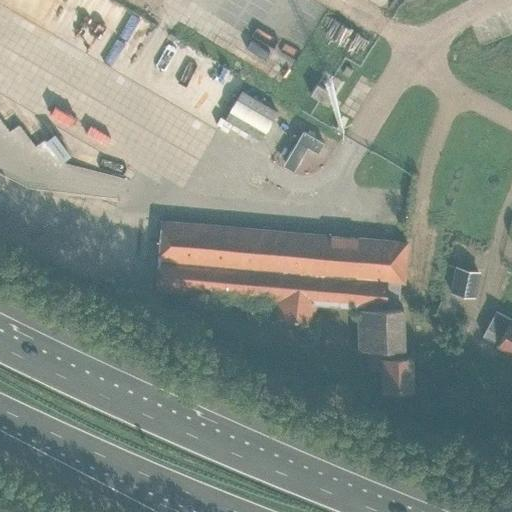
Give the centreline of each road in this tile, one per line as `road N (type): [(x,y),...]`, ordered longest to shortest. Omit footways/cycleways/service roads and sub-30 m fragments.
road 1 (motorway): [(374,511),(0,348)]
road 2 (motorway): [(0,410),(230,511)]
